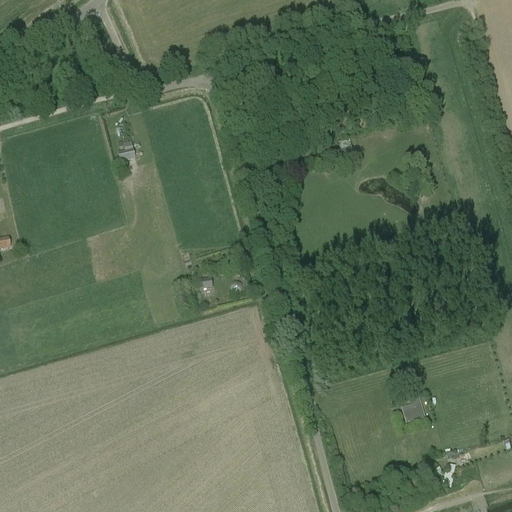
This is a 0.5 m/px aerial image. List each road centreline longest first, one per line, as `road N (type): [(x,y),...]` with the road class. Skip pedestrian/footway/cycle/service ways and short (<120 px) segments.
road 1 (unclassified): [(335,511),(245,175),(219,97),(201,83)]
road 2 (unclassified): [(201,83),(337,34),(469,0)]
road 3 (unclassified): [(140,90),(0,128)]
road 4 (tertiary): [(0,77),(97,1)]
